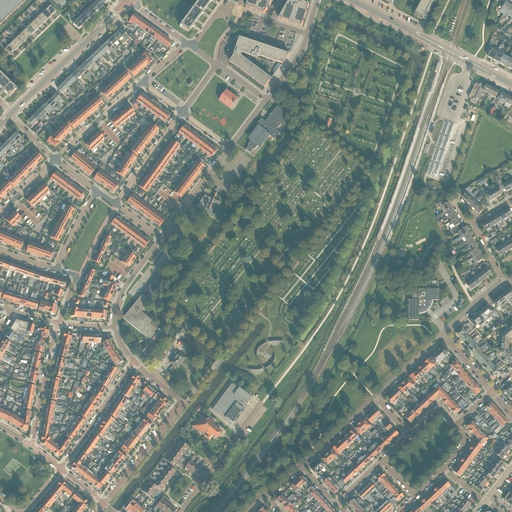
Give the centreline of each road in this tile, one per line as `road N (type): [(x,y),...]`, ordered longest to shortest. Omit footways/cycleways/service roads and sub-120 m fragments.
road 1 (unclassified): [(104,504),(184,404),(133,361)]
road 2 (secondary): [(511,85),(351,0)]
road 3 (residential): [(180,511),(261,403)]
road 4 (residential): [(133,361),(60,468)]
road 5 (residential): [(32,447),(58,322)]
